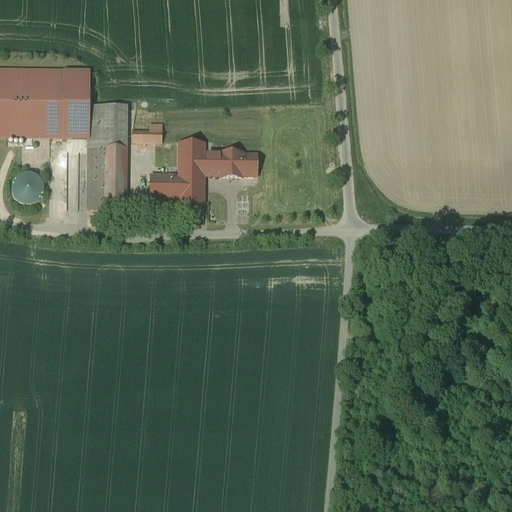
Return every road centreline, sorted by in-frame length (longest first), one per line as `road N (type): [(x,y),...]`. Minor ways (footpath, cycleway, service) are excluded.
road 1 (unclassified): [(355,233),(0,225)]
road 2 (unclassified): [(355,233),(331,511)]
road 3 (unclassified): [(334,0),(355,233)]
road 4 (unclassified): [(511,238),(355,233)]
